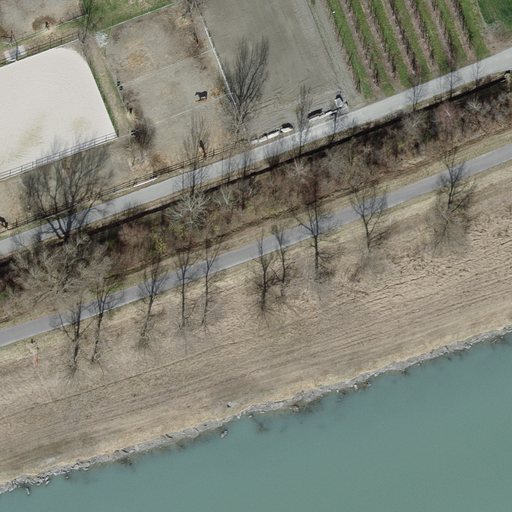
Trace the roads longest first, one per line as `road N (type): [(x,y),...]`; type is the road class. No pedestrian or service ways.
road 1 (track): [(0,334),(253,253),(511,150)]
road 2 (residential): [(0,253),(477,73)]
